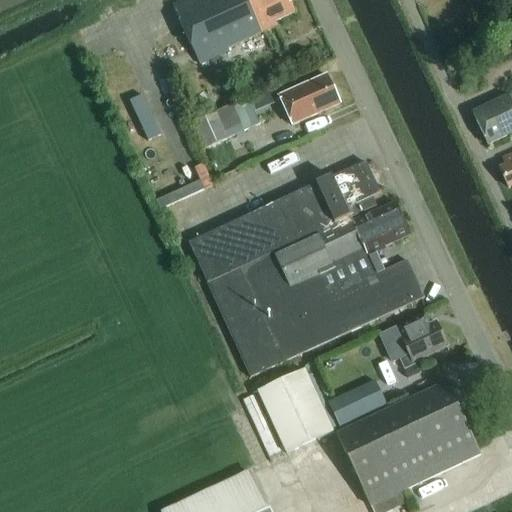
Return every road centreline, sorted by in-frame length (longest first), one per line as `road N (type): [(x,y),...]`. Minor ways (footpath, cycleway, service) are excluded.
road 1 (tertiary): [(511,413),(318,0)]
road 2 (residential): [(511,228),(403,0)]
